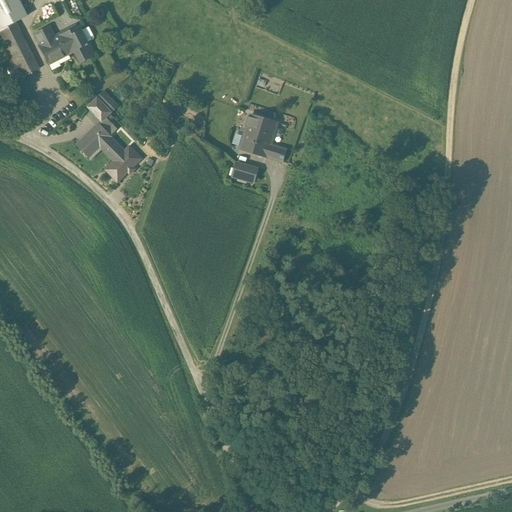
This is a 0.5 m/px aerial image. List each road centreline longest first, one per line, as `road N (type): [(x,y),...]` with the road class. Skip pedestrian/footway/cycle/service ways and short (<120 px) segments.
road 1 (track): [(330,511),(399,410),(415,359),(432,293),(457,59),(471,0)]
road 2 (unclassified): [(260,511),(143,250),(110,200),(64,160),(0,128)]
road 3 (track): [(350,488),(375,505),(395,506),(511,479)]
